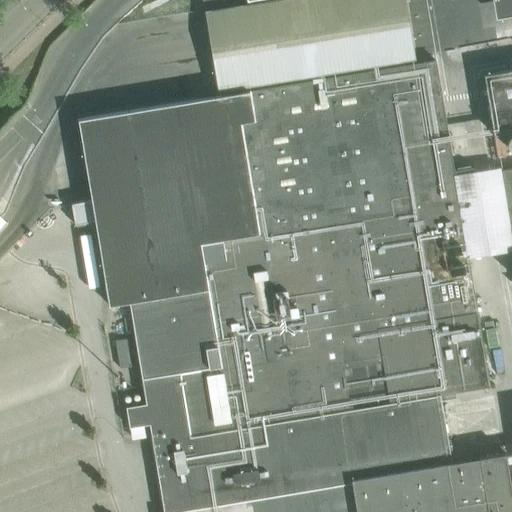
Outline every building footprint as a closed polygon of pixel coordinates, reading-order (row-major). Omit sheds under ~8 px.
[(202,0),(204,10),(218,90),(415,58),(406,0),(202,0)] [(250,90),(78,119),(84,154),(91,199),(109,304),(109,305),(129,301),(129,302),(149,402),(128,406),(125,406),(129,427),(149,423),(163,511),(487,511),(494,511),(511,511),(511,495),(505,453),(511,451),(511,394),(510,382),(489,385),(469,265),(459,202),(478,199),(473,167),(453,170),(435,60),(250,90)] [(511,67),(483,72),(493,132),(511,129),(511,67)] [(511,166),(499,169),(511,248),(511,166)] [(127,338),(115,340),(120,368),(131,366),(127,338)]
